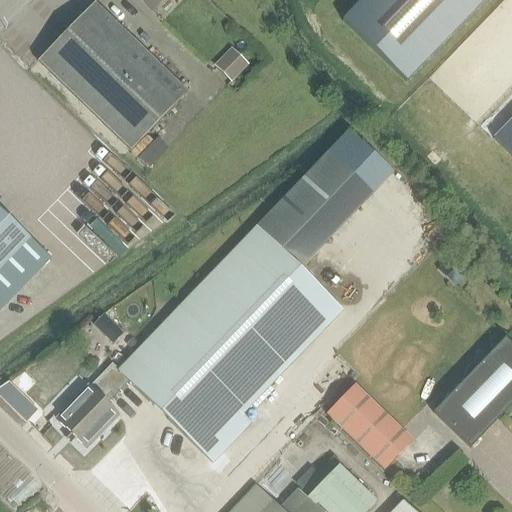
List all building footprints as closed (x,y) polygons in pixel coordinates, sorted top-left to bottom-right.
[(141,0),(152,10),(161,0),(141,0)] [(361,0),(341,22),(405,83),(484,0),(361,0)] [(36,63),(128,151),(185,93),(93,4),(36,63)] [(248,65),(230,47),(212,66),(230,83),(248,65)] [(511,119),(492,140),(511,158),(511,119)] [(124,200),(132,191),(150,207),(158,197),(118,161),(101,180),(124,200)] [(99,206),(81,222),(117,262),(128,251),(124,246),(131,240),(99,206)] [(0,211),(0,310),(49,260),(0,211)] [(87,387),(55,421),(84,449),(116,415),(105,405),(127,382),(203,455),(212,464),(252,423),(242,414),(341,311),(299,271),(254,228),(116,371),(110,366),(88,389),(87,387)] [(436,269),(454,288),(471,272),(453,253),(436,269)] [(116,328),(105,339),(112,346),(123,334),(116,328)] [(467,448),(511,402),(511,348),(504,341),(431,413),(467,448)] [(353,386),(324,416),(382,472),(411,442),(353,386)] [(17,392),(6,403),(25,421),(36,410),(17,392)] [(305,498),(340,463),(333,456),(298,491),(305,498)] [(365,511),(374,503),(337,467),(305,499),(305,498),(298,491),(297,491),(278,510),(254,486),(229,511),(365,511)] [(392,511),(411,511),(401,503),(392,511)]
